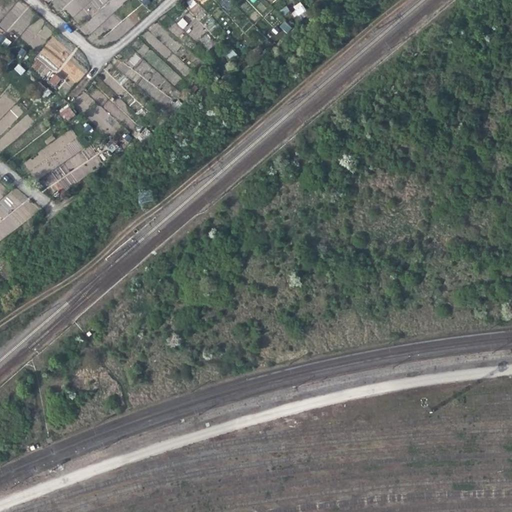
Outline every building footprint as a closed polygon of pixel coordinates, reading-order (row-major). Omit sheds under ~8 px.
[(71,16),(78,20),(82,13),(95,0),(47,0),(56,5),(58,7),(68,13),(71,16)] [(300,1),(291,7),(296,16),(306,11),(300,1)] [(181,18),(177,24),(184,29),(188,22),(181,18)] [(285,33),(291,29),(286,21),(279,25),(285,33)] [(88,70),(70,56),(73,52),(52,36),(37,56),(56,71),(58,69),(77,83),(88,70)] [(19,63),(13,68),(20,75),(25,70),(19,63)] [(48,82),(55,87),(61,79),(54,73),(48,82)] [(31,89),(45,99),(51,91),(37,81),(31,89)] [(16,104),(8,112),(15,119),(23,112),(16,104)] [(64,121),(75,116),(70,105),(59,110),(64,121)] [(21,120),(25,127),(32,123),(28,115),(21,120)] [(71,130),(24,161),(43,190),(52,184),(58,193),(93,170),(82,154),(85,151),(71,130)] [(0,239),(38,213),(18,185),(8,193),(1,184),(0,184),(0,239)]
